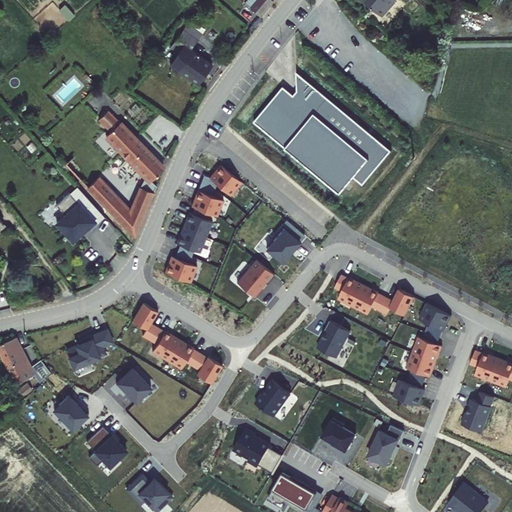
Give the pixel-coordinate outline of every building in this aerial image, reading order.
[(241,0),(236,6),(253,19),(266,3),(261,0),(241,0)] [(354,0),(352,3),(369,18),(382,2),(379,0),(354,0)] [(172,54),(177,46),(184,51),(196,36),(181,26),(164,48),(172,54)] [(172,54),(163,68),(189,87),(204,66),(184,51),(177,46),(172,54)] [(362,183),(390,148),(295,71),(297,91),(295,93),(293,95),(283,86),(254,122),(340,192),(353,176),(362,183)] [(131,187),(146,194),(149,186),(145,182),(156,171),(100,113),(92,121),(102,131),(97,135),(137,176),(131,187)] [(217,196),(228,183),(208,167),(197,180),(217,196)] [(120,211),(89,178),(75,190),(125,244),(142,203),(127,197),(120,211)] [(127,197),(142,203),(146,194),(131,187),(127,197)] [(89,229),(96,222),(68,191),(61,197),(89,229)] [(179,209),(202,218),(209,202),(185,193),(179,209)] [(81,236),(89,229),(61,197),(47,210),(57,220),(48,228),(64,246),(78,233),(81,236)] [(164,246),(187,255),(200,225),(176,215),(164,246)] [(272,266),(284,252),(285,253),(291,246),(273,232),(256,253),(272,266)] [(152,275),(176,285),(182,269),(159,259),(152,275)] [(243,300),(255,286),(256,287),(264,278),(245,263),(226,286),(243,300)] [(138,344),(146,331),(139,327),(146,316),(131,307),(120,325),(135,333),(131,340),(138,344)] [(411,323),(434,334),(442,318),(419,307),(411,323)] [(313,336),(315,336),(307,351),(326,361),(340,335),(319,324),(313,336)] [(153,335),(146,331),(138,344),(145,348),(142,354),(170,371),(174,366),(180,370),(188,357),(182,353),(182,352),(153,335)] [(54,354),(62,371),(94,358),(91,350),(101,346),(95,333),(72,342),(74,346),(54,354)] [(396,371),(420,380),(432,349),(408,340),(396,371)] [(0,381),(2,386),(16,380),(1,345),(0,345),(0,381)] [(474,358),(465,355),(460,369),(468,372),(466,378),(497,390),(500,384),(507,387),(511,375),(511,372),(505,370),(505,369),(474,357),(474,358)] [(195,361),(188,357),(180,370),(188,374),(185,378),(200,387),(210,369),(196,360),(195,361)] [(19,372),(27,382),(34,378),(26,367),(19,372)] [(111,394),(112,393),(124,406),(139,391),(121,372),(104,388),(111,394)] [(254,398),(253,397),(245,408),(264,421),(281,397),(262,384),(256,393),(257,393),(254,398)] [(409,409),(415,393),(391,384),(385,400),(409,409)] [(461,426),(482,434),(492,407),(491,406),(494,397),(481,392),(478,402),(470,399),(461,426)] [(7,399),(10,405),(18,399),(14,393),(7,399)] [(71,411),(69,412),(57,400),(42,414),(61,433),(77,418),(71,411)] [(333,431),(335,429),(323,422),(312,441),(328,450),(326,452),(335,457),(346,439),(333,431)] [(371,434),(359,459),(377,467),(388,443),(390,444),(395,434),(382,428),(377,437),(371,434)] [(75,446),(84,455),(77,461),(85,469),(92,463),(98,470),(114,454),(91,430),(75,446)] [(223,454),(238,463),(237,465),(247,471),(248,469),(262,477),(272,460),(258,452),(260,449),(244,440),(245,439),(235,433),(223,454)] [(279,503),(294,511),(299,511),(308,497),(282,482),(273,477),(260,500),(276,509),(277,507),(279,503)] [(138,486),(131,478),(115,493),(129,508),(133,504),(141,511),(149,511),(161,501),(143,482),(138,486)] [(277,507),(286,511),(304,511),(305,511),(307,511),(315,499),(282,480),(282,482),(308,497),(299,511),(294,511),(279,503),(277,507)] [(446,504),(456,511),(481,511),(489,502),(463,482),(446,504)] [(314,511),(323,511),(329,503),(322,499),(314,511)] [(335,511),(339,507),(330,502),(329,503),(323,511),(335,511)]
